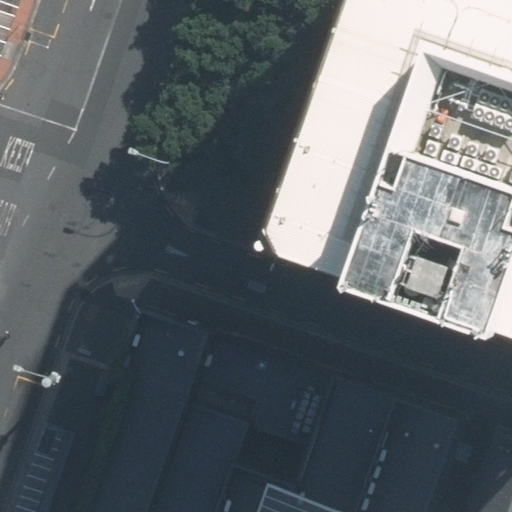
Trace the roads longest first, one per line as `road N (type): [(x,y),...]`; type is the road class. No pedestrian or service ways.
road 1 (residential): [(39,196),(511,365)]
road 2 (residential): [(116,0),(73,127),(39,196)]
